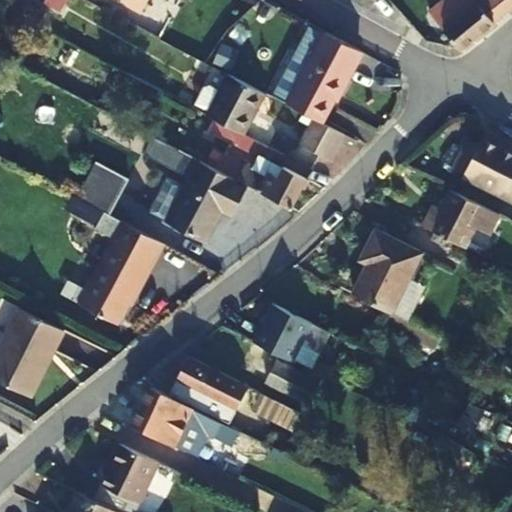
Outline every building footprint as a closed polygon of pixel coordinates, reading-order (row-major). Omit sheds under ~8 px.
[(34,0),(58,12),(64,0),(34,0)] [(119,0),(136,9),(141,0),(119,0)] [(447,0),(454,7),(436,23),(462,50),(495,23),(492,20),(473,0),(447,0)] [(505,10),(496,0),(473,0),(492,20),(505,10)] [(511,0),(496,0),(505,10),(510,5),(511,3),(511,0)] [(324,35),(311,61),(286,107),(314,121),(322,126),(359,55),(324,35)] [(286,107),(311,61),(295,52),(270,99),(286,107)] [(220,123),(243,135),(265,95),(227,76),(206,116),(220,123)] [(329,159),(342,136),(322,126),(314,121),(301,145),(329,159)] [(253,140),(243,135),(220,123),(213,136),(245,153),(253,140)] [(481,132),(474,144),(460,171),(459,173),(511,201),(511,199),(511,154),(504,150),(506,146),(481,132)] [(460,171),(474,144),(460,138),(444,163),(460,171)] [(215,168),(248,185),(285,205),(291,208),(307,178),(261,154),(253,170),(222,154),(215,168)] [(70,194),(95,207),(108,214),(126,179),(89,159),(70,194)] [(198,159),(174,203),(165,222),(206,243),(223,210),(232,216),(248,185),(215,168),(198,159)] [(429,202),(417,225),(444,238),(457,245),(468,225),(483,233),(493,214),(478,206),(445,189),(436,206),(429,202)] [(128,291),(156,239),(113,217),(70,298),(110,319),(126,289),(128,291)] [(346,292),(384,312),(416,251),(371,228),(356,258),(362,262),(346,292)] [(252,335),(289,354),(305,321),(268,303),(252,335)] [(62,333),(16,309),(0,340),(0,384),(22,396),(46,350),(51,353),(62,333)] [(287,358),(289,354),(252,335),(250,339),(287,358)] [(191,407),(227,424),(246,384),(188,354),(167,395),(191,407)] [(254,354),(245,372),(305,402),(316,381),(274,360),(273,364),(254,354)] [(149,386),(131,423),(193,454),(204,432),(211,436),(218,420),(191,407),(167,395),(149,386)] [(457,424),(488,441),(482,452),(511,469),(511,429),(503,424),(468,405),(457,424)] [(112,471),(97,502),(118,511),(146,511),(169,467),(128,447),(116,473),(112,471)] [(118,511),(97,502),(72,490),(61,511),(118,511)]
